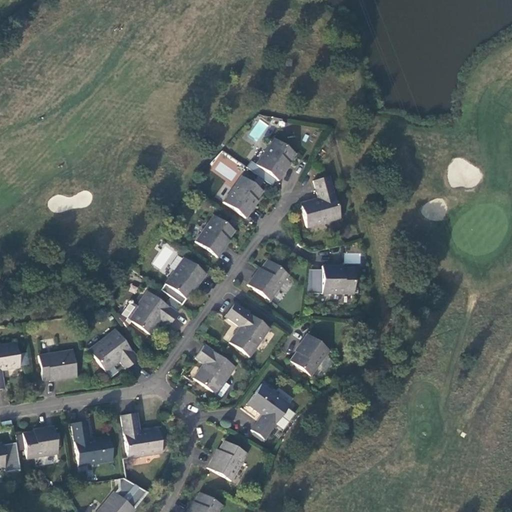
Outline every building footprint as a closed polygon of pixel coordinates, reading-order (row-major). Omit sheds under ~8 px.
[(274,139),(255,165),(275,180),(278,181),(285,171),(284,170),(288,164),(295,154),(274,139)] [(275,180),(255,165),(251,162),(247,169),(271,186),(275,180)] [(241,177),(223,203),(245,219),(252,208),(251,207),(256,201),(262,192),(241,177)] [(340,219),(328,177),(313,181),(317,199),(299,204),(306,228),(340,219)] [(213,216),(194,242),(217,258),(224,248),(223,247),(227,240),(234,231),(213,216)] [(205,275),(183,258),(164,284),(185,299),(192,290),(196,284),(198,285),(205,275)] [(246,286),(269,302),(287,276),(266,260),(260,270),(255,276),(254,275),(246,286)] [(309,294),(353,294),(353,268),(341,268),(334,268),(334,266),(321,267),(321,270),(310,270),(309,294)] [(132,304),(128,304),(118,319),(126,328),(130,322),(149,335),(159,321),(168,327),(177,314),(175,312),(180,305),(169,297),(164,305),(146,292),(136,306),(132,304)] [(269,329),(233,304),(224,317),(239,328),(228,343),(248,358),(269,329)] [(125,370),(137,360),(114,330),(100,341),(102,345),(90,354),(105,373),(119,362),(125,370)] [(310,377),(328,351),(306,335),(299,345),(300,346),(295,352),(289,361),(310,377)] [(88,351),(90,354),(102,345),(100,341),(88,351)] [(15,344),(0,345),(0,390),(3,390),(0,371),(19,368),(19,367),(29,365),(27,353),(17,354),(15,344)] [(234,368),(204,346),(194,359),(203,365),(192,379),(220,398),(229,386),(224,382),(234,368)] [(76,378),(72,351),(37,356),(42,381),(49,380),(61,378),(62,380),(76,378)] [(250,431),(263,440),(289,405),(261,385),(246,405),(261,416),(250,431)] [(136,414),(120,416),(127,459),(161,454),(157,429),(139,432),(136,414)] [(86,422),(70,424),(77,467),(112,462),(108,437),(89,440),(86,422)] [(26,459),(57,454),(53,427),(41,429),(41,431),(33,432),(22,434),(26,459)] [(206,469),(230,482),(246,454),(223,442),(218,451),(214,458),(212,457),(206,469)] [(0,469),(4,469),(4,472),(19,470),(15,443),(0,445),(0,469)] [(115,494),(113,493),(97,511),(132,511),(134,510),(132,508),(146,492),(122,479),(117,480),(118,490),(115,494)] [(186,511),(217,511),(221,506),(199,493),(193,503),(189,510),(188,509),(186,511)]
